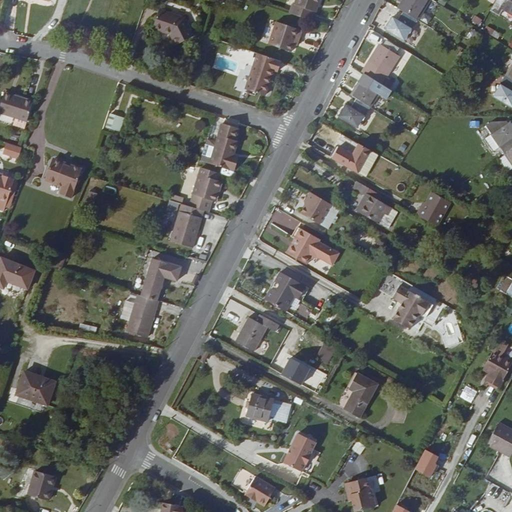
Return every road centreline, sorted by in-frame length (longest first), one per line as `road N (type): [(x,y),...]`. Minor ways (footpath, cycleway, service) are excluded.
road 1 (tertiary): [(132,452),(294,134)]
road 2 (residential): [(0,43),(62,55),(294,134)]
road 3 (tertiary): [(294,134),(364,0)]
